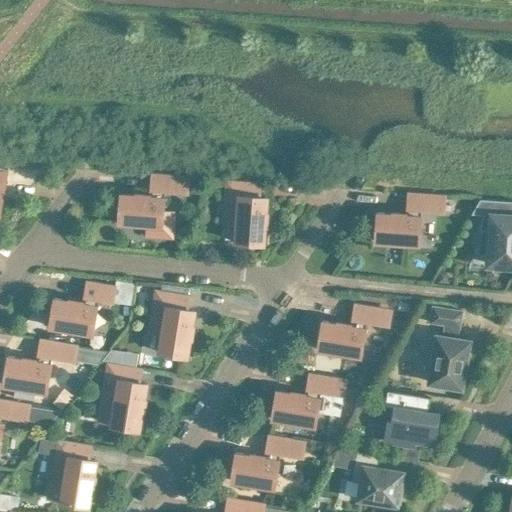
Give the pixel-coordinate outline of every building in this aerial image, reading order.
[(167,168),(182,169),(183,153),(168,152),(167,168)] [(465,190),(466,173),(425,171),(424,188),(465,190)] [(189,177),(152,175),(151,196),(122,194),(120,222),(162,226),(165,191),(188,193),(189,177)] [(189,177),(188,193),(201,194),(202,178),(189,177)] [(228,196),(226,221),(237,222),(236,242),(264,244),(268,197),(260,197),(261,183),(226,180),(225,195),(228,196)] [(407,215),(378,213),(376,241),(419,245),(421,210),(444,212),(445,196),(409,194),(407,215)] [(481,230),(482,230),(478,253),(490,254),(490,264),(511,265),(511,200),(480,199),(472,213),(484,214),(481,230)] [(113,302),(114,297),(116,287),(87,282),(84,303),(55,298),(50,327),(93,334),(99,299),(113,302)] [(188,309),(189,297),(190,295),(156,290),(153,305),(155,305),(151,330),(163,332),(159,352),(188,357),(195,310),(188,309)] [(392,310),(355,305),(352,325),(323,321),(319,349),(361,356),(367,322),(389,325),(392,310)] [(438,335),(430,382),(462,387),(470,340),(457,338),(459,326),(460,326),(463,311),(433,306),(431,321),(446,324),(444,336),(438,335)] [(9,356),(4,384),(46,392),(52,357),(75,361),(77,346),(41,340),(38,360),(9,356)] [(83,351),(80,365),(93,368),(96,354),(83,351)] [(108,378),(104,403),(115,405),(112,425),(140,430),(148,383),(140,382),(142,368),(108,363),(105,378),(108,378)] [(80,388),(90,372),(81,366),(71,382),(80,388)] [(278,390),(273,419),(315,426),(321,391),(344,395),(346,380),(310,374),(306,395),(278,390)] [(66,390),(54,404),(62,410),(74,396),(66,390)] [(439,413),(428,411),(418,410),(421,396),(388,391),(385,405),(395,407),(393,420),(389,419),(385,441),(414,446),(414,441),(434,444),(439,413)] [(0,446),(5,416),(28,420),(30,405),(0,400),(0,446)] [(305,442),(269,436),(265,457),(237,452),(232,481),(274,488),(280,453),(303,457),(305,442)] [(61,502),(90,507),(97,460),(89,459),(92,445),(57,440),(55,455),(57,455),(53,480),(65,482),(61,502)] [(405,448),(403,458),(420,461),(422,451),(405,448)] [(357,451),(352,480),(362,482),(360,498),(401,505),(404,485),(401,484),(403,472),(378,468),(380,454),(357,451)] [(0,492),(0,509),(11,511),(13,495),(0,492)] [(263,511),(265,504),(228,498),(225,511),(263,511)]
